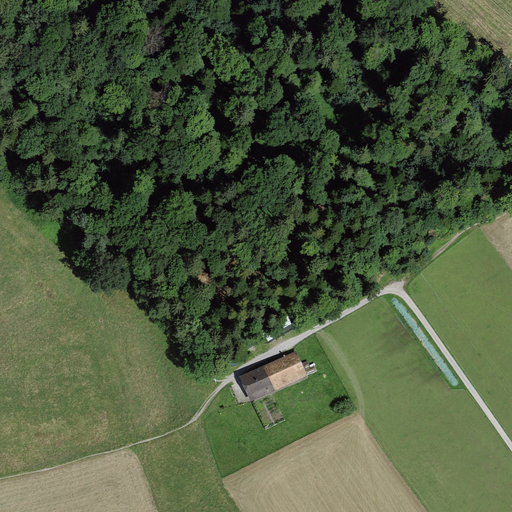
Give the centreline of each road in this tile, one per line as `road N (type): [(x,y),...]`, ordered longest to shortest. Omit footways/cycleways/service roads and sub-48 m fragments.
road 1 (track): [(511,56),(502,106),(506,172),(491,208),(450,231),(388,289),(249,358),(219,399),(168,430),(0,477)]
road 2 (track): [(388,289),(410,303),(511,446)]
